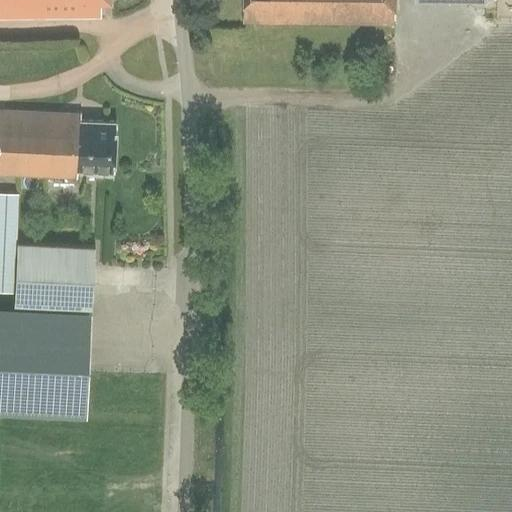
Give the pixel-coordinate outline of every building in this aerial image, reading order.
[(0,0),(0,16),(0,17),(0,16),(10,16),(10,17),(12,17),(12,16),(21,16),(21,17),(23,17),(23,16),(32,16),(34,16),(44,16),(45,16),(45,15),(45,11),(78,11),(78,15),(77,15),(77,16),(79,16),(79,15),(89,15),(89,16),(90,16),(90,15),(100,15),(100,16),(102,16),(101,0),(0,0)] [(244,0),(244,23),(395,26),(395,0),(244,0)] [(81,111),(80,114),(0,110),(0,181),(17,182),(17,176),(78,178),(78,168),(116,170),(118,123),(82,121),(83,111),(81,111)] [(16,292),(15,306),(93,310),(96,246),(18,242),(16,292)] [(0,444),(0,511),(84,511),(87,449),(0,444)]
